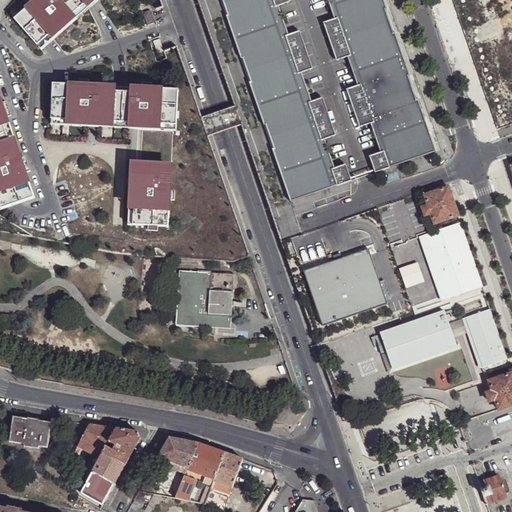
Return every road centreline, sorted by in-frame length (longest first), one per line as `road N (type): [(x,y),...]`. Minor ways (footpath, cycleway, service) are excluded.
road 1 (residential): [(179,0),(323,413)]
road 2 (unclassified): [(511,442),(347,493)]
road 3 (unclassified): [(473,159),(418,0)]
road 4 (tertiary): [(161,420),(0,389)]
road 5 (tertiary): [(292,453),(161,420)]
